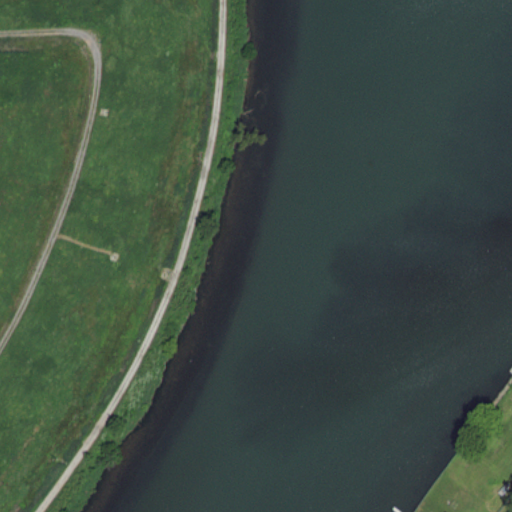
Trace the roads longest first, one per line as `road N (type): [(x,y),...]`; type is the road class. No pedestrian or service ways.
road 1 (track): [(224,0),(214,135),(175,289),(143,360),(40,511)]
road 2 (track): [(0,360),(68,208),(105,57),(92,32),(0,32)]
